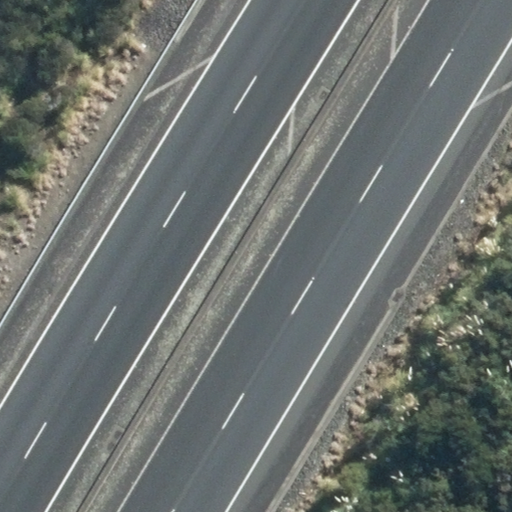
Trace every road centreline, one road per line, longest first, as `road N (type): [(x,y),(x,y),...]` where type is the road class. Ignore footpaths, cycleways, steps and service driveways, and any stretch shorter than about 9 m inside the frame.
road 1 (motorway): [(483,0),(173,511)]
road 2 (motorway): [(0,505),(304,0)]
